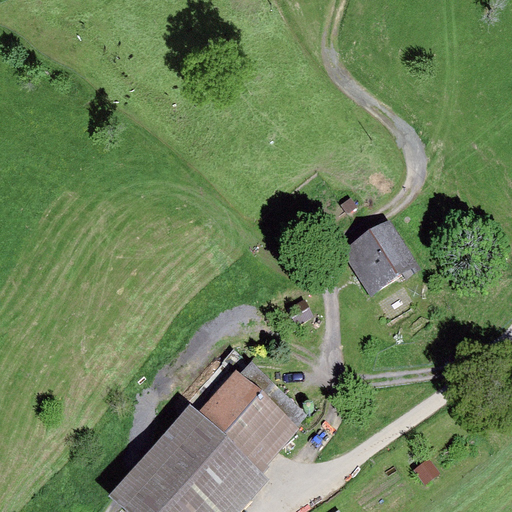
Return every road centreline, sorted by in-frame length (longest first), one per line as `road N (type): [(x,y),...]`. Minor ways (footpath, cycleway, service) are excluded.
road 1 (track): [(337,0),(329,63),(401,134),(415,159),(415,185),(342,244),(333,263),(329,360),(337,410),(270,511)]
road 2 (unclassified): [(511,336),(448,397),(282,511)]
road 3 (track): [(292,385),(486,360)]
